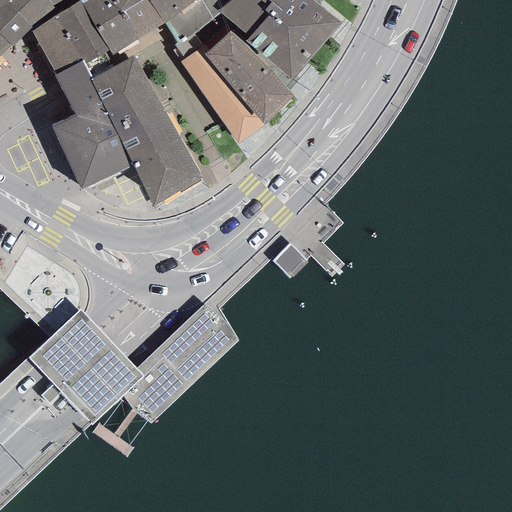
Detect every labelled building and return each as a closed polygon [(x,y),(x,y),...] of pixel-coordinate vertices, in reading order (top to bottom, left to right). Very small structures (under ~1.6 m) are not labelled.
[(8,0),(0,0),(0,35),(11,46),(18,40),(31,26),(7,1),(8,0)] [(8,0),(7,1),(31,26),(54,9),(53,6),(49,0),(8,0)] [(96,28),(79,0),(78,0),(56,16),(82,61),(89,74),(91,78),(113,67),(109,62),(105,52),(108,49),(96,28)] [(79,0),(96,28),(123,11),(116,0),(79,0)] [(149,0),(148,0),(141,0),(123,11),(96,28),(108,49),(112,56),(164,22),(149,0)] [(141,0),(116,0),(123,11),(141,0)] [(149,0),(164,22),(166,25),(177,42),(174,44),(176,48),(172,50),(180,62),(203,46),(193,34),(221,13),(218,11),(229,0),(149,0)] [(229,0),(218,11),(221,13),(243,33),(263,11),(268,6),(260,0),(229,0)] [(340,22),(312,0),(260,0),(268,6),(263,11),(269,14),(244,39),(291,82),(340,22)] [(54,76),(82,61),(56,16),(32,32),(54,76)] [(266,67),(229,31),(208,50),(203,54),(263,125),(293,97),(266,67)] [(0,56),(11,46),(0,35),(0,56)] [(238,144),(263,125),(203,54),(208,50),(204,45),(203,46),(180,62),(238,144)] [(152,206),(201,178),(134,55),(113,67),(91,78),(133,166),(152,206)] [(89,74),(82,61),(54,76),(61,90),(75,116),(51,126),(80,190),(133,166),(91,78),(89,74)] [(305,258),(288,242),(273,258),(290,274),(304,259),(305,258)] [(47,333),(27,360),(91,424),(118,397),(128,387),(144,372),(80,307),(52,334),(47,333)] [(202,314),(144,372),(128,387),(148,407),(221,334),(202,314)]
